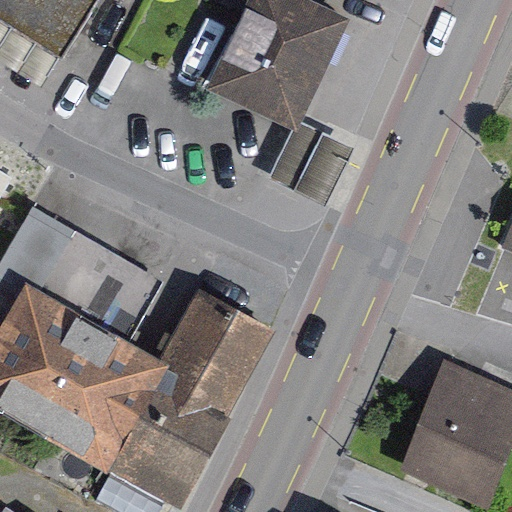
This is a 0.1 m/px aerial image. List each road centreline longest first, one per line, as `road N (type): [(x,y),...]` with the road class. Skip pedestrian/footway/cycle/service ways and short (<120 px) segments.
road 1 (residential): [(0,99),(347,297)]
road 2 (primary): [(477,0),(347,297)]
road 3 (primary): [(347,297),(254,511)]
